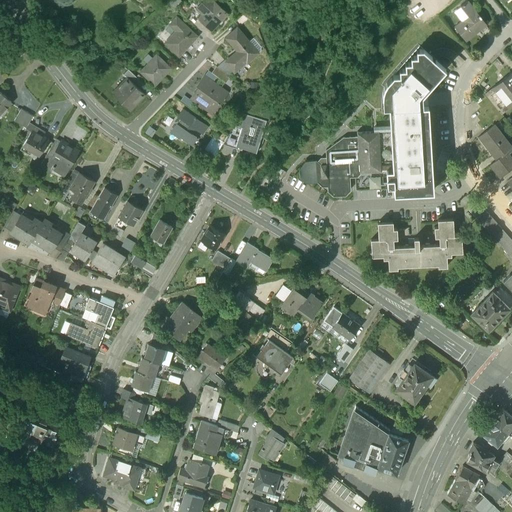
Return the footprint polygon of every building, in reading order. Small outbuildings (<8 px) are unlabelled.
[(228,12),(215,0),(201,0),(195,7),(201,12),(197,16),(211,29),(228,12)] [(479,16),(467,1),(460,7),(468,16),(454,27),(466,41),(466,40),(475,33),(474,32),(478,29),(482,33),(488,29),(485,25),(486,25),(480,18),(481,17),(479,16)] [(183,2),(177,9),(186,17),(191,11),(183,2)] [(244,12),(234,20),(239,25),(248,17),(244,12)] [(197,35),(176,16),(169,24),(176,30),(165,42),(179,55),(197,35)] [(226,58),(225,59),(234,69),(246,59),(247,59),(258,50),(237,26),(226,35),(237,49),(226,58)] [(382,109),(389,109),(422,108),(421,95),(446,70),(423,49),(417,49),(417,56),(411,56),(411,62),(405,62),(405,69),(399,69),(399,76),(393,76),(384,87),(382,95),(382,109)] [(169,68),(156,56),(141,72),(154,84),(169,68)] [(225,58),(217,65),(229,74),(234,69),(225,59),(226,58),(225,58)] [(217,65),(216,65),(212,71),(226,81),(229,76),(228,75),(229,74),(217,65)] [(140,81),(128,70),(123,75),(127,79),(128,78),(135,86),(138,83),(140,81)] [(511,71),(485,93),(501,113),(511,104),(511,71)] [(227,91),(204,75),(197,85),(198,86),(193,94),(204,101),(203,104),(213,111),(227,91)] [(135,86),(128,78),(127,79),(118,88),(126,96),(121,102),(130,111),(145,95),(135,86)] [(0,114),(11,104),(0,93),(0,114)] [(422,108),(389,109),(390,130),(373,131),(357,132),(357,137),(358,164),(360,164),(360,171),(383,170),(386,170),(392,169),(393,184),(394,193),(414,192),(433,191),(432,174),(432,165),(429,107),(422,108)] [(33,116),(21,109),(13,121),(26,129),(33,116)] [(207,126),(183,109),(178,116),(180,118),(171,132),(179,138),(180,136),(191,144),(197,137),(195,136),(198,131),(202,133),(207,126)] [(266,119),(241,111),(235,122),(242,124),(241,129),(244,130),(247,121),(264,126),(266,119)] [(264,126),(247,121),(244,130),(241,129),(235,148),(242,150),(242,148),(256,152),(264,126)] [(235,122),(222,144),(235,148),(241,129),(242,124),(235,122)] [(34,128),(28,124),(22,134),(26,137),(30,135),(32,132),(34,128)] [(511,146),(494,124),(478,137),(495,160),(489,165),(499,178),(511,167),(511,158),(509,154),(511,151),(511,146)] [(48,141),(32,132),(30,135),(26,137),(26,141),(20,151),(29,156),(32,153),(39,157),(48,141)] [(223,142),(213,136),(205,150),(215,156),(223,142)] [(357,137),(343,138),(326,150),(326,165),(321,165),(321,179),(317,183),(322,187),(327,187),(327,191),(334,196),(346,196),(351,190),(350,178),(357,177),(360,174),(360,171),(360,164),(358,164),(357,137)] [(55,140),(42,162),(48,165),(61,144),(55,140)] [(77,153),(61,144),(48,165),(52,167),(51,170),(52,171),(52,170),(63,176),(77,153)] [(315,161),(305,161),(299,168),(299,177),(306,183),(317,183),(321,179),(321,165),(315,161)] [(71,174),(64,187),(70,190),(77,177),(71,174)] [(93,183),(78,175),(77,177),(70,190),(75,193),(84,199),(93,183)] [(117,196),(104,189),(96,203),(108,210),(109,210),(117,196)] [(75,193),(71,199),(81,205),(84,199),(75,193)] [(142,211),(127,202),(118,217),(118,218),(125,222),(133,226),(142,211)] [(108,210),(96,203),(91,213),(99,217),(103,219),(108,210)] [(511,255),(511,239),(478,203),(469,212),(511,257),(511,255)] [(84,212),(78,208),(73,218),(78,221),(84,212)] [(20,216),(13,212),(3,227),(11,232),(20,216)] [(89,215),(84,212),(78,221),(77,223),(82,226),(85,222),(84,222),(86,218),(87,219),(89,215)] [(99,217),(91,213),(89,215),(87,219),(86,218),(84,222),(85,222),(93,227),(99,217)] [(39,228),(20,216),(11,232),(10,234),(29,245),(31,241),(39,228)] [(118,218),(113,226),(120,230),(125,222),(118,218)] [(392,223),(377,223),(378,240),(370,240),(371,257),(382,256),(383,260),(388,259),(388,271),(397,270),(397,267),(437,265),(437,268),(447,267),(447,257),(451,256),(450,253),(463,253),(462,235),(454,236),(453,219),(437,220),(437,226),(433,226),(434,237),(438,237),(439,245),(419,247),(419,238),(413,239),(414,247),(393,248),(393,240),(398,239),(397,229),(393,229),(392,223)] [(172,228),(160,220),(150,236),(163,243),(172,228)] [(82,226),(77,223),(71,234),(77,238),(80,234),(84,227),(82,226)] [(60,235),(41,224),(39,228),(31,241),(50,252),(53,247),(60,235)] [(224,234),(210,225),(200,241),(215,250),(224,234)] [(120,230),(113,226),(110,231),(118,236),(121,231),(120,230)] [(70,236),(62,231),(60,235),(53,247),(61,252),(70,236)] [(80,234),(77,238),(70,251),(86,261),(96,243),(80,234)] [(135,244),(126,239),(121,248),(130,253),(135,244)] [(257,249),(247,243),(236,262),(246,268),(250,261),(259,267),(260,264),(267,268),(272,259),(256,250),(257,249)] [(114,251),(102,244),(91,263),(92,263),(93,262),(103,268),(102,269),(114,276),(124,259),(113,252),(114,251)] [(231,259),(217,251),(211,261),(225,269),(231,259)] [(146,262),(135,256),(131,262),(142,269),(146,262)] [(511,271),(503,281),(511,289),(511,271)] [(19,287),(0,279),(0,308),(1,309),(3,309),(5,309),(10,311),(19,287)] [(43,281),(38,279),(36,286),(32,285),(30,292),(32,293),(25,309),(37,313),(38,310),(46,313),(56,286),(43,281)] [(321,303),(295,284),(288,293),(292,296),(284,307),(294,314),(296,310),(309,319),(321,303)] [(64,293),(57,291),(52,303),(59,306),(64,293)] [(265,309),(238,291),(231,301),(258,319),(265,309)] [(492,292),(471,314),(488,330),(509,308),(492,292)] [(71,296),(64,293),(59,306),(66,309),(71,296)] [(115,302),(101,297),(99,303),(112,308),(115,302)] [(99,303),(89,299),(85,310),(98,315),(94,324),(106,329),(110,330),(114,319),(109,317),(113,308),(112,308),(99,303)] [(258,319),(231,301),(224,311),(251,329),(258,319)] [(192,309),(183,303),(170,319),(166,317),(160,325),(179,340),(191,324),(194,326),(201,317),(192,309)] [(205,311),(196,304),(192,309),(201,317),(205,311)] [(341,313),(333,307),(324,320),(332,326),(341,313)] [(360,325),(341,312),(341,313),(332,326),(331,326),(350,339),(360,325)] [(91,323),(87,331),(70,324),(66,336),(79,341),(98,348),(106,329),(94,324),(91,323)] [(163,340),(154,333),(150,345),(161,348),(163,340)] [(293,356),(269,339),(264,345),(262,344),(259,348),(261,349),(256,356),(281,374),(293,356)] [(98,348),(79,341),(76,346),(96,354),(98,348)] [(225,357),(207,343),(198,356),(210,364),(207,368),(212,371),(214,373),(214,372),(225,357)] [(150,345),(148,344),(143,358),(159,363),(161,363),(165,349),(161,348),(150,345)] [(346,344),(337,357),(343,361),(352,349),(346,344)] [(89,358),(65,349),(61,360),(74,365),(71,374),(84,379),(86,380),(91,368),(86,367),(89,358)] [(369,349),(348,379),(369,393),(389,363),(369,349)] [(143,358),(142,358),(137,372),(153,377),(154,377),(159,363),(143,358)] [(408,364),(403,370),(398,377),(399,377),(394,383),(398,386),(395,389),(397,390),(398,393),(400,394),(403,394),(413,401),(419,392),(421,392),(422,391),(424,390),(425,388),(425,386),(425,384),(431,376),(422,370),(424,367),(416,361),(414,364),(413,364),(411,366),(408,364)] [(137,372),(136,371),(131,386),(134,387),(145,390),(148,391),(153,377),(137,372)] [(226,381),(214,372),(214,373),(212,371),(208,376),(222,387),(226,381)] [(337,380),(326,373),(319,383),(329,391),(337,380)] [(84,379),(71,374),(69,379),(82,384),(84,379)] [(181,379),(170,376),(168,381),(179,385),(181,379)] [(431,387),(436,380),(431,376),(425,384),(431,387)] [(213,386),(204,383),(201,396),(204,397),(199,413),(212,417),(219,390),(212,388),(213,386)] [(145,390),(134,387),(132,392),(135,393),(143,396),(145,390)] [(77,390),(65,395),(70,408),(82,402),(77,390)] [(132,392),(124,390),(121,397),(127,399),(128,398),(133,400),(135,393),(132,392)] [(133,400),(128,398),(127,399),(122,417),(140,423),(144,412),(146,404),(133,400)] [(160,408),(146,404),(144,412),(158,417),(160,408)] [(390,431),(355,407),(339,455),(360,462),(376,468),(377,468),(388,434),(390,431)] [(511,425),(511,416),(503,409),(493,420),(492,421),(506,433),(511,426),(511,425)] [(49,415),(36,410),(31,421),(34,422),(28,440),(40,445),(41,442),(52,447),(56,437),(54,436),(60,422),(48,417),(49,415)] [(239,425),(220,419),(218,425),(237,431),(239,425)] [(218,425),(201,420),(198,430),(199,430),(193,447),(212,453),(218,433),(219,432),(216,431),(218,425)] [(396,420),(390,434),(401,438),(405,426),(396,420)] [(506,433),(492,421),(492,422),(482,434),(497,445),(501,439),(506,433)] [(237,431),(218,425),(216,431),(219,432),(218,433),(222,434),(222,433),(235,437),(237,431)] [(282,435),(273,427),(269,433),(270,434),(279,439),(282,435)] [(136,433),(118,428),(114,444),(119,446),(131,450),(131,449),(134,450),(136,443),(133,442),(136,433)] [(160,435),(149,431),(146,438),(158,442),(160,435)] [(144,436),(136,433),(133,442),(136,443),(142,445),(144,436)] [(506,433),(501,439),(505,442),(510,436),(506,433)] [(279,439),(270,434),(259,453),(266,458),(268,456),(272,459),(283,441),(279,439)] [(388,434),(377,468),(380,469),(396,474),(407,440),(401,438),(390,434),(388,434)] [(494,455),(481,448),(482,447),(473,442),(468,450),(470,451),(466,459),(465,460),(487,471),(491,465),(495,467),(497,465),(498,462),(492,458),(494,455)] [(131,450),(119,446),(117,452),(132,456),(134,450),(131,449),(131,450)] [(511,464),(511,456),(506,452),(502,457),(511,465),(511,464)] [(215,460),(193,453),(191,459),(208,464),(208,465),(213,466),(215,460)] [(327,454),(320,463),(329,471),(336,462),(327,454)] [(511,465),(502,457),(498,462),(497,465),(504,470),(509,467),(511,465)] [(191,459),(189,458),(186,469),(180,468),(177,477),(204,486),(207,476),(204,475),(208,465),(208,464),(191,459)] [(140,468),(109,459),(104,476),(123,482),(122,485),(133,489),(140,468)] [(376,468),(360,462),(365,473),(372,475),(378,473),(380,469),(377,468),(376,468)] [(478,474),(462,465),(455,479),(474,490),(475,490),(482,479),(477,476),(478,474)] [(278,475),(259,469),(254,486),(273,492),(278,475)] [(329,476),(324,474),(321,485),(326,486),(329,476)] [(347,503),(354,494),(333,478),(326,487),(347,503)] [(474,490),(455,479),(447,494),(454,497),(452,500),(457,502),(458,499),(463,502),(466,497),(469,499),(474,490)] [(177,483),(173,497),(179,499),(183,485),(177,483)] [(501,484),(494,492),(502,500),(509,491),(501,484)] [(203,498),(186,493),(182,504),(181,503),(178,511),(180,511),(195,511),(198,505),(200,505),(203,498)] [(357,494),(352,499),(361,507),(366,501),(357,494)] [(334,511),(317,498),(306,511),(334,511)] [(492,505),(485,498),(475,508),(479,511),(485,511),(492,505)] [(273,511),(275,507),(250,499),(245,511),(273,511)]
